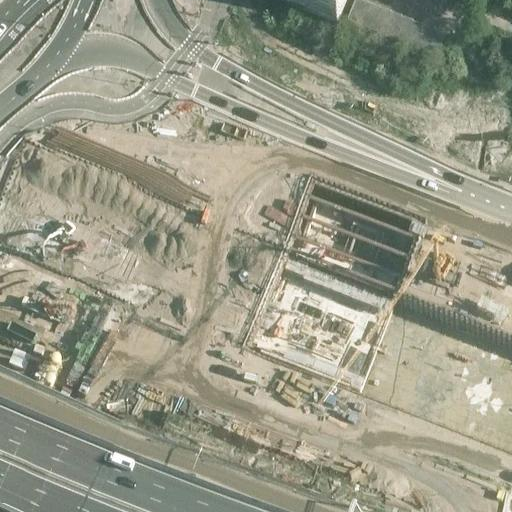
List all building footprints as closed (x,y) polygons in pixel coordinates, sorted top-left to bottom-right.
[(289,0),(309,8),(308,8),(310,9),(310,8),(339,20),(340,19),(339,19),(345,5),(346,5),(346,4),(347,0),(289,0)] [(358,28),(368,5),(367,5),(367,6),(356,2),(347,24),(358,28)] [(370,33),(379,9),(378,11),(367,7),(368,5),(358,28),(370,33)] [(381,37),(390,14),(389,16),(379,12),(380,10),(379,9),(370,33),(381,37)] [(392,42),(401,18),(400,20),(390,16),(391,14),(390,14),(381,37),(392,42)] [(403,47),(412,23),(411,25),(401,21),(402,19),(401,18),(392,42),(403,47)] [(414,51),(423,28),(423,27),(422,29),(412,25),(413,23),(412,23),(403,47),(414,51)] [(425,56),(435,32),(434,32),(434,34),(423,30),(424,28),(423,28),(414,51),(425,56)] [(436,60),(445,39),(446,37),(445,37),(444,38),(434,34),(435,32),(425,56),(436,60)]
